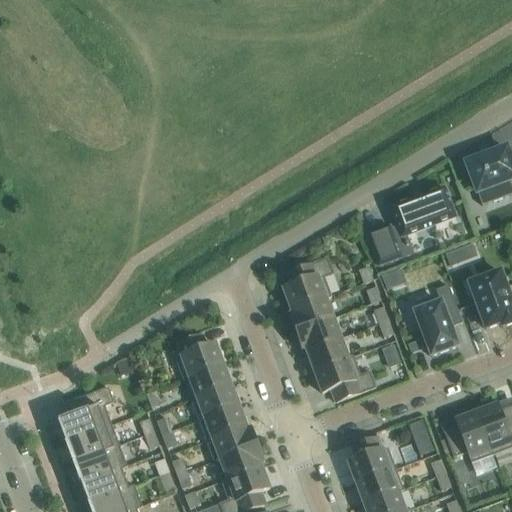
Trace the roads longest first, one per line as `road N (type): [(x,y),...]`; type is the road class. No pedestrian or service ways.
road 1 (residential): [(232,272),(511,101)]
road 2 (residential): [(511,353),(294,437)]
road 3 (residential): [(232,272),(294,437)]
road 4 (residential): [(100,355),(232,272)]
